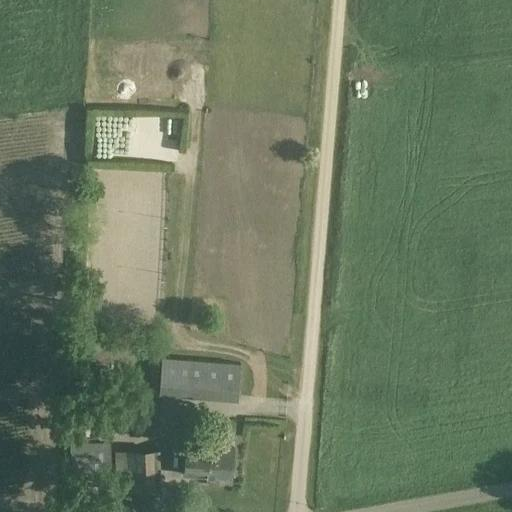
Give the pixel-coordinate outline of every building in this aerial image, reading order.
[(189,359),(188,375),(187,396),(238,400),(240,363),(189,359)] [(135,425),(184,429),(186,407),(154,406),(154,407),(137,406),(138,396),(110,394),(106,424),(135,427),(135,425)] [(186,441),(184,474),(231,478),(234,445),(186,441)] [(111,477),(110,444),(70,444),(70,477),(111,477)] [(161,488),(160,448),(126,450),(127,469),(128,490),(161,488)] [(82,495),(81,511),(105,511),(106,495),(82,495)] [(155,511),(155,495),(116,496),(116,511),(155,511)]
